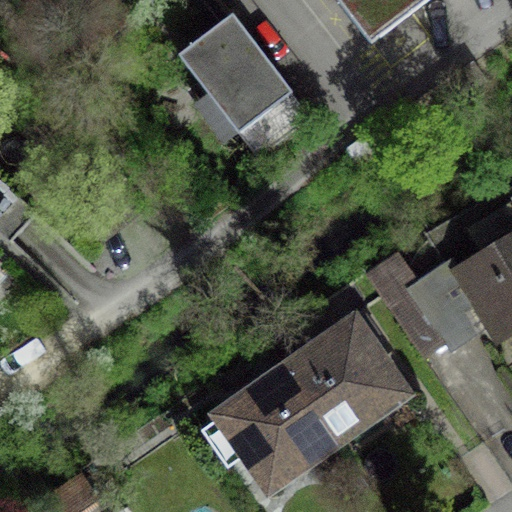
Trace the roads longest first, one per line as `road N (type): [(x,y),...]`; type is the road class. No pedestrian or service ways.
road 1 (unknown): [(354,101),(331,138),(86,329)]
road 2 (unknown): [(508,0),(354,101)]
